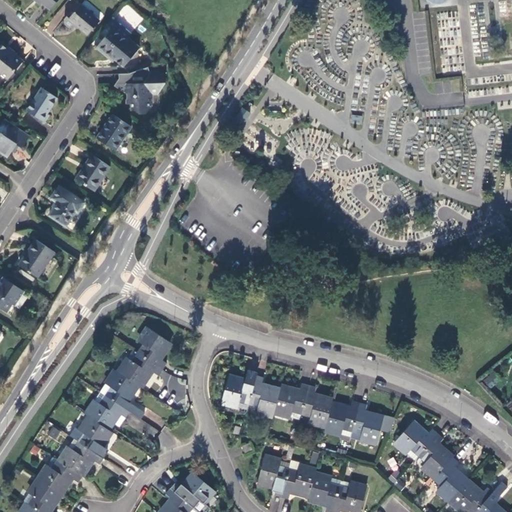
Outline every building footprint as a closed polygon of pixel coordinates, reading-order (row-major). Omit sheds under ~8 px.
[(58,0),(34,0),(39,4),(41,2),(50,10),(58,0)] [(133,30),(143,18),(126,3),(116,15),(133,30)] [(80,4),(69,18),(67,16),(63,20),(64,24),(70,29),(74,29),(76,26),(88,35),(100,21),(80,4)] [(103,28),(109,32),(112,28),(125,39),(127,37),(128,38),(131,33),(112,17),(103,28)] [(109,32),(95,48),(108,59),(111,56),(114,59),(124,67),(140,48),(128,38),(127,37),(125,39),(112,28),(109,32)] [(0,44),(0,73),(7,79),(23,61),(15,55),(16,53),(9,48),(7,50),(0,44)] [(151,73),(147,68),(128,74),(119,74),(117,79),(113,86),(115,87),(117,83),(143,84),(151,73)] [(165,83),(165,73),(151,73),(143,84),(117,83),(115,87),(126,94),(127,100),(125,100),(126,104),(131,104),(131,107),(139,113),(145,113),(152,103),(152,95),(158,94),(165,83)] [(42,88),(27,110),(44,122),(49,115),(46,113),(56,98),(42,88)] [(243,108),(236,118),(243,123),(249,113),(243,108)] [(113,115),(97,138),(115,150),(132,127),(113,115)] [(29,136),(5,119),(0,126),(0,153),(6,158),(11,151),(13,152),(18,145),(22,147),(29,136)] [(92,155),(75,179),(94,191),(111,167),(92,155)] [(85,203),(60,186),(51,199),(52,199),(44,211),(66,226),(75,212),(78,213),(85,203)] [(55,252),(36,239),(19,265),(38,277),(55,252)] [(24,292),(3,278),(0,281),(0,308),(7,313),(13,304),(15,305),(22,294),(24,292)] [(27,298),(22,294),(15,305),(20,308),(27,298)] [(145,346),(139,355),(162,370),(166,364),(159,359),(170,343),(148,329),(139,342),(145,346)] [(128,359),(118,373),(138,386),(140,388),(151,372),(159,376),(162,370),(139,355),(134,363),(128,359)] [(127,403),(138,386),(118,373),(115,371),(106,384),(112,389),(106,397),(129,413),(140,420),(145,414),(127,403)] [(239,400),(249,402),(256,375),(257,372),(250,371),(247,381),(244,381),(228,377),(222,403),(237,407),(239,400)] [(257,412),(273,416),(274,413),(280,390),(261,385),(263,377),(256,375),(249,402),(259,405),(257,412)] [(106,384),(100,394),(106,397),(112,389),(106,384)] [(292,410),(302,413),(309,386),(302,384),(300,392),(281,387),(280,390),(274,413),(290,417),(292,410)] [(310,422),(325,426),(331,404),(332,400),(314,395),(316,388),(309,386),(302,413),(311,415),(310,422)] [(126,419),(129,413),(106,397),(101,406),(95,402),(86,416),(89,418),(108,431),(113,423),(119,414),(126,419)] [(237,407),(247,410),(249,402),(239,400),(237,407)] [(359,403),(352,401),(350,409),(331,404),(325,426),(325,430),(350,437),(352,429),(359,403)] [(367,405),(359,403),(352,429),(361,432),(359,440),(376,444),(383,418),(365,413),(367,405)] [(120,428),(126,419),(119,414),(113,423),(120,428)] [(396,419),(386,416),(382,431),(389,433),(396,419)] [(100,449),(111,433),(108,431),(89,418),(79,432),(85,436),(80,444),(103,460),(107,453),(100,449)] [(413,449),(420,456),(438,436),(433,431),(428,436),(413,424),(396,443),(408,455),(413,449)] [(57,439),(61,430),(51,426),(48,436),(57,439)] [(423,468),(435,479),(453,459),(438,446),(444,440),(438,436),(420,456),(428,463),(423,468)] [(253,450),(249,442),(242,446),(246,454),(253,450)] [(99,465),(103,460),(80,444),(74,453),(68,449),(59,463),(82,478),(93,461),(99,465)] [(33,445),(30,452),(37,456),(41,448),(33,445)] [(408,455),(415,461),(420,456),(413,449),(408,455)] [(274,495),(280,497),(288,470),(278,468),(280,461),(264,457),(257,482),(276,487),(274,495)] [(393,457),(387,460),(392,471),(398,468),(393,457)] [(438,492),(450,502),(468,482),(454,469),(458,463),(453,459),(435,479),(443,486),(438,492)] [(78,484),(82,478),(59,463),(53,471),(47,467),(38,481),(61,496),(71,480),(78,484)] [(299,465),(290,463),(288,470),(297,473),(299,465)] [(290,491),(309,496),(314,474),(315,470),(299,465),(297,473),(288,470),(280,497),(287,499),(290,491)] [(175,484),(170,490),(191,507),(197,499),(203,504),(204,504),(214,491),(193,474),(181,489),(175,484)] [(331,478),(314,474),(309,496),(307,500),(327,505),(325,511),(331,511),(338,488),(329,486),(331,478)] [(340,481),(331,478),(329,486),(338,488),(340,481)] [(49,511),(50,511),(61,496),(38,481),(29,495),(35,499),(29,507),(36,511),(49,511)] [(350,483),(340,481),(338,488),(348,491),(350,483)] [(464,511),(468,508),(472,511),(476,511),(493,494),(488,490),(483,496),(468,482),(450,502),(461,511),(464,511)] [(348,491),(338,488),(331,511),(339,511),(340,509),(351,511),(359,511),(366,488),(350,483),(348,491)] [(507,490),(502,484),(493,494),(476,511),(501,511),(493,505),(507,490)] [(172,500),(161,511),(186,511),(191,507),(170,490),(165,495),(172,500)] [(29,495),(23,503),(26,505),(29,507),(35,499),(29,495)] [(197,499),(191,507),(197,511),(196,511),(205,511),(209,508),(204,504),(203,504),(197,499)]
